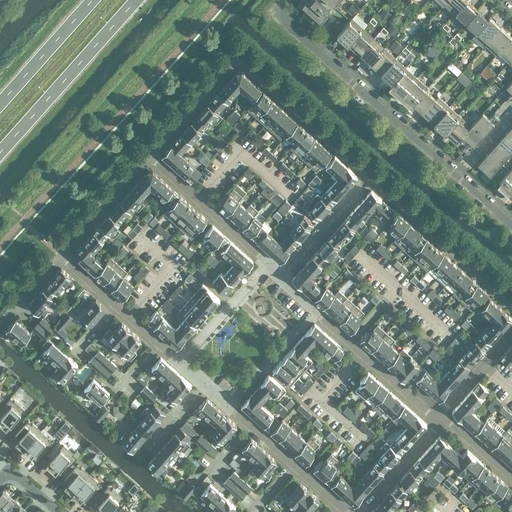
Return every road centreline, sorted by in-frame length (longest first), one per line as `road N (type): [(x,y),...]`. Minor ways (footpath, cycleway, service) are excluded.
road 1 (residential): [(511,225),(283,20),(285,0)]
road 2 (residential): [(438,416),(281,273)]
road 3 (trunk): [(0,155),(138,0)]
road 4 (residential): [(281,273),(152,157)]
road 5 (trunk): [(92,0),(0,103)]
road 6 (residential): [(61,256),(152,157)]
road 7 (residential): [(152,157),(238,63)]
road 8 (residential): [(281,273),(368,180)]
road 9 (residential): [(362,511),(438,416)]
